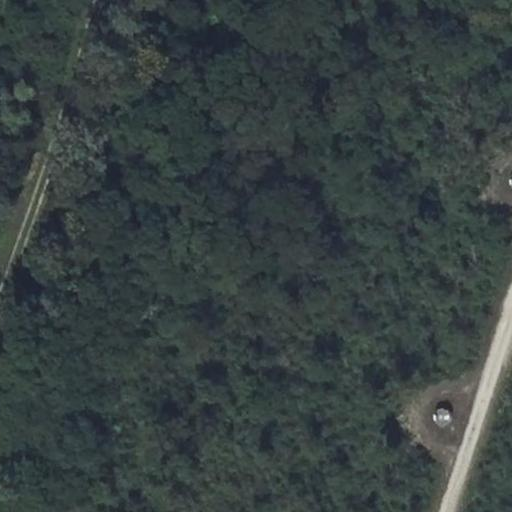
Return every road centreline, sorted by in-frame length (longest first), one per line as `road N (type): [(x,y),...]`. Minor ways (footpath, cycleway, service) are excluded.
road 1 (track): [(0,294),(97,0)]
road 2 (track): [(451,511),(511,321)]
